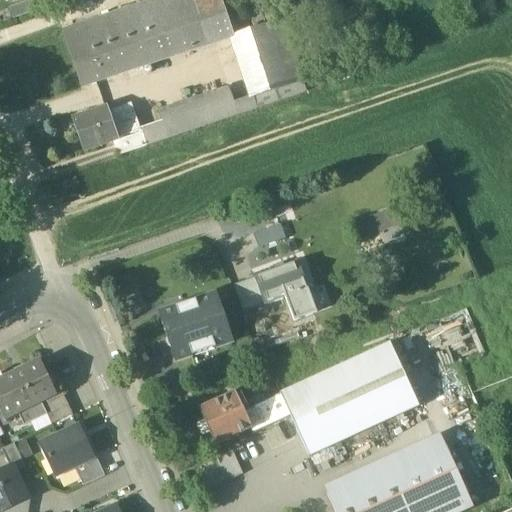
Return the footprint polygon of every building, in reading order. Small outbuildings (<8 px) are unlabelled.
[(221,0),(161,0),(118,15),(123,29),(148,21),(162,62),(234,37),(221,0)] [(31,2),(8,9),(12,21),(35,13),(31,2)] [(118,15),(62,33),(75,70),(95,63),(88,41),(123,29),(118,15)] [(123,29),(88,41),(95,63),(113,57),(119,76),(162,62),(148,21),(123,29)] [(301,84),(280,22),(234,37),(254,99),(301,84)] [(95,63),(75,70),(81,89),(119,76),(113,57),(95,63)] [(108,110),(73,122),(83,153),(113,143),(118,141),(111,119),(108,110)] [(134,111),(111,119),(118,141),(141,133),(134,111)] [(146,148),(141,133),(118,141),(113,143),(118,157),(146,148)] [(374,218),(352,225),(356,237),(378,229),(374,218)] [(279,227),(255,236),(259,249),(284,241),(279,227)] [(316,315),(298,264),(254,279),(264,306),(285,299),(294,323),(316,315)] [(244,314),(264,306),(254,279),(234,287),(244,314)] [(196,302),(176,309),(176,310),(159,316),(175,363),(192,357),(192,358),(215,350),(215,349),(233,343),(217,296),(196,303),(196,302)] [(390,345),(280,396),(290,418),(309,458),(419,408),(390,345)] [(40,361),(0,380),(0,413),(5,423),(19,416),(24,427),(47,416),(41,405),(57,398),(57,397),(40,361)] [(235,394),(199,410),(215,447),(250,431),(252,430),(245,415),(249,413),(248,411),(241,395),(237,397),(235,394)] [(57,398),(41,405),(47,416),(52,427),(73,417),(62,395),(57,397),(57,398)] [(280,396),(248,411),(249,413),(245,415),(252,430),(250,431),(252,435),(290,418),(280,396)] [(78,428),(41,445),(56,478),(74,469),(93,461),(93,459),(78,428)] [(436,443),(326,494),(333,511),(455,511),(466,507),(436,443)] [(14,445),(1,451),(9,468),(12,466),(15,473),(25,469),(14,445)] [(233,454),(201,469),(210,490),(243,475),(233,454)] [(95,458),(93,459),(93,461),(74,469),(83,488),(105,478),(95,458)] [(9,468),(0,471),(0,511),(2,511),(28,501),(15,473),(12,466),(9,468)]
